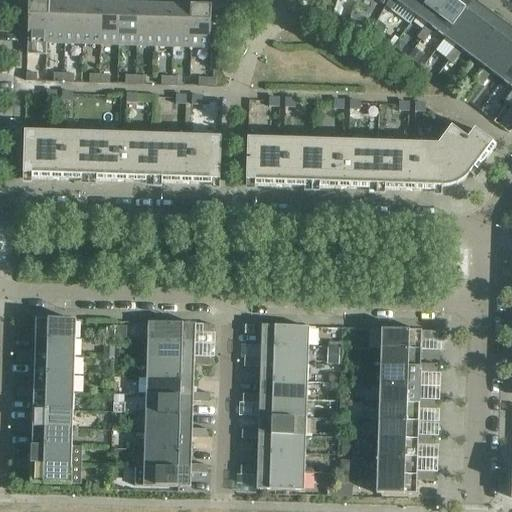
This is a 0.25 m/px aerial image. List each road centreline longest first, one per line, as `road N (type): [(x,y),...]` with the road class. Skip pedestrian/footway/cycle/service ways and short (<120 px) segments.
road 1 (residential): [(483,223),(0,208)]
road 2 (residential): [(229,298),(480,303)]
road 3 (residential): [(7,292),(229,298)]
road 4 (residential): [(474,511),(480,303)]
road 5 (residential): [(223,481),(229,298)]
road 6 (residential): [(0,472),(7,292)]
